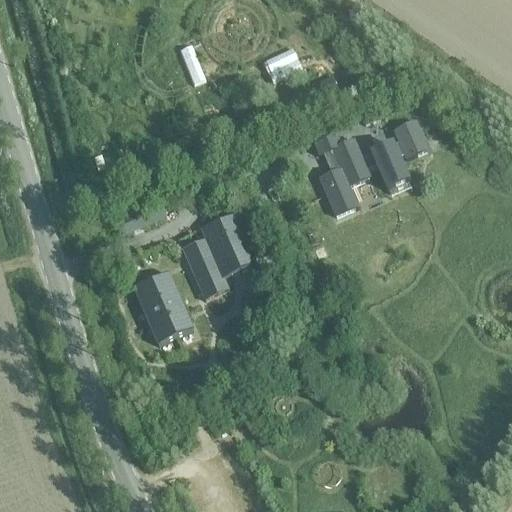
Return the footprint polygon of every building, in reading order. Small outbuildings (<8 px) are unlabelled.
[(336,139),(314,148),(319,160),(323,158),(331,177),(319,182),(335,221),(358,212),(349,192),(370,182),(367,175),(376,171),(387,196),(410,186),(398,160),(404,158),(406,163),(427,154),(415,125),(394,134),(399,147),(393,149),(393,148),(361,162),(353,144),(341,149),(336,139)] [(140,215),(146,231),(178,219),(172,203),(140,215)] [(259,263),(236,214),(197,230),(202,242),(185,249),(206,299),(229,289),(224,277),(259,263)] [(168,277),(133,293),(158,350),(193,334),(168,277)] [(189,451),(222,436),(217,426),(185,440),(189,451)]
